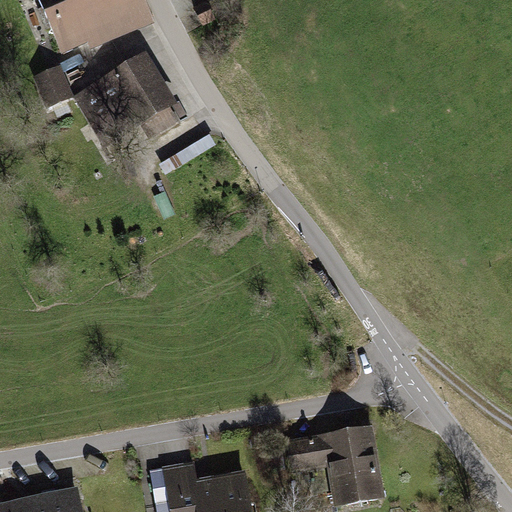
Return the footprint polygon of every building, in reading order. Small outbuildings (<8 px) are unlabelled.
[(35,0),(59,57),(87,46),(90,52),(154,26),(143,0),(35,0)] [(205,4),(193,12),(203,28),(216,21),(205,4)] [(148,50),(79,94),(114,147),(182,103),(148,50)] [(60,67),(33,78),(46,110),(73,99),(60,67)] [(375,428),(290,437),(295,478),(329,475),(333,509),(382,504),(375,428)] [(198,467),(154,475),(160,511),(259,511),(253,474),(201,484),(198,467)] [(85,511),(81,491),(0,505),(0,511),(85,511)]
